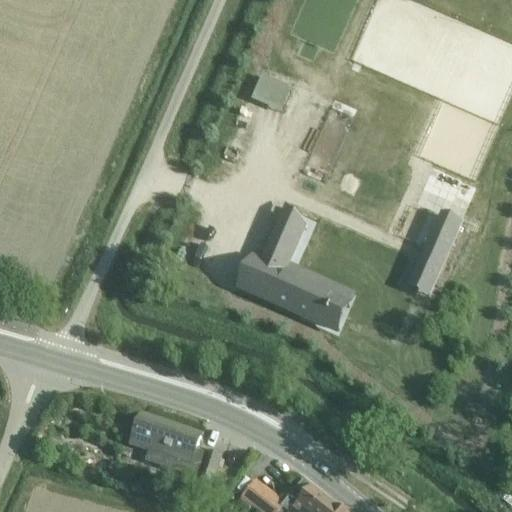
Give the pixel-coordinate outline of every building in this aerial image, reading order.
[(291,91),(261,79),(251,102),(281,115),(291,91)] [(252,280),(246,292),(324,327),(328,319),(330,320),(333,314),(330,313),(335,301),(284,278),(306,227),(283,217),(254,281),(252,280)] [(415,278),(412,286),(418,289),(430,294),(460,225),(442,217),(441,217),(421,263),(415,278)] [(143,417),(131,450),(148,455),(145,465),(212,488),(221,459),(197,451),(202,437),(143,417)] [(241,502),(235,511),(236,511),(248,511),(251,510),(253,511),(281,511),(283,511),(339,511),(338,510),(313,490),(311,489),(303,482),(285,505),(271,493),(258,482),(241,502)]
